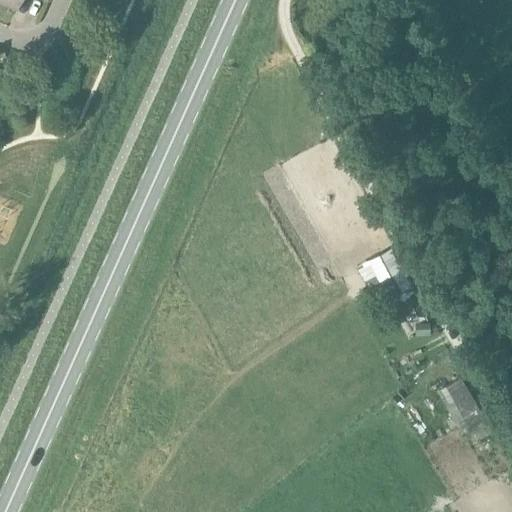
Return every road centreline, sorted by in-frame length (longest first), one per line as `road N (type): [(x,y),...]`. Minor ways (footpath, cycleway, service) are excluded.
road 1 (secondary): [(8,511),(236,0)]
road 2 (track): [(511,443),(290,39),(286,0)]
